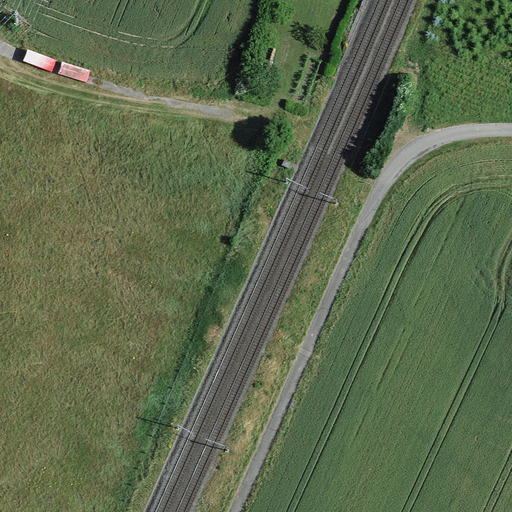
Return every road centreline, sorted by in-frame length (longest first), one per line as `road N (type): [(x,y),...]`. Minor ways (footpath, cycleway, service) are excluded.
road 1 (track): [(234,511),(389,178),(423,146),(511,131)]
road 2 (track): [(259,123),(0,44)]
